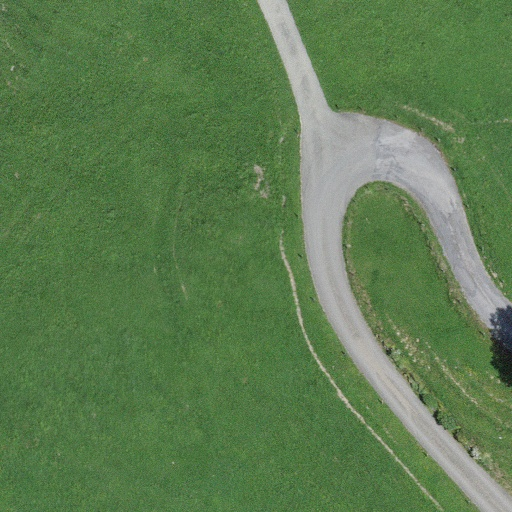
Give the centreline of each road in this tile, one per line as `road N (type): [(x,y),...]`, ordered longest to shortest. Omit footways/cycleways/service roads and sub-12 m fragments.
road 1 (track): [(504,511),(343,319),(322,224),(321,124),(266,0)]
road 2 (track): [(325,166),(347,148),(376,143),(407,152),(424,170),(490,312),(511,325)]
